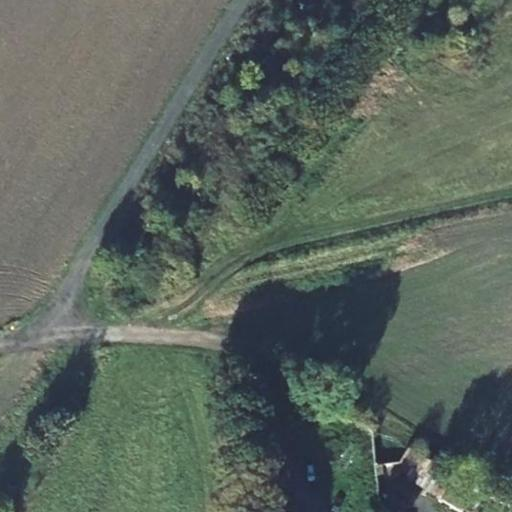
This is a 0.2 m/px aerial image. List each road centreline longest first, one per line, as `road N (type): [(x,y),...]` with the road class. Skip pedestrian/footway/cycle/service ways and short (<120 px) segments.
road 1 (track): [(511,190),(239,254),(185,304),(113,332)]
road 2 (track): [(241,0),(37,333),(0,341)]
